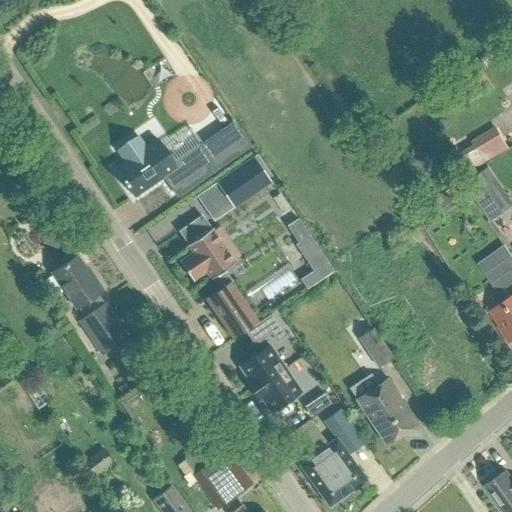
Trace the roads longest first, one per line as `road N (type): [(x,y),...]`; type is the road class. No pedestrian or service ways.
road 1 (tertiary): [(302,511),(0,68)]
road 2 (tertiary): [(384,511),(511,403)]
